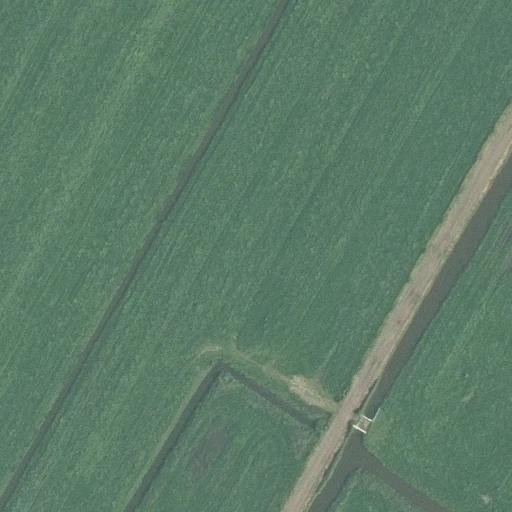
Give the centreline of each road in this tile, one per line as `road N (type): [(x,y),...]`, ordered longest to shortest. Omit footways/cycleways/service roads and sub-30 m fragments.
road 1 (track): [(370,426),(346,413),(511,128)]
road 2 (track): [(289,383),(346,413),(287,511)]
